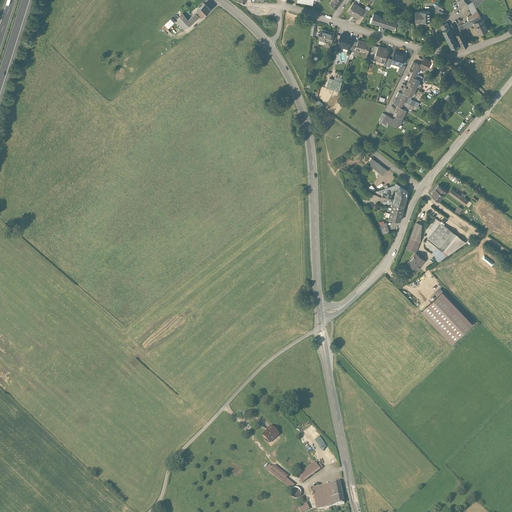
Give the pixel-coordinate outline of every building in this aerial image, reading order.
[(342,0),(332,0),(330,4),(336,9),(342,0)] [(464,1),(463,0),(458,0),(456,1),(460,8),(467,5),(464,1)] [(472,2),(467,5),(472,14),(468,16),(470,20),(480,16),(480,15),(478,11),(477,12),(475,8),(472,2)] [(364,10),(354,3),(347,12),(358,19),(361,15),(364,10)] [(211,10),(205,4),(197,11),(201,16),(203,17),(211,10)] [(364,10),(361,15),(364,17),(370,8),(367,6),(364,10)] [(197,11),(188,20),(182,13),(179,17),(181,20),(177,23),(185,31),(201,16),(197,11)] [(430,11),(415,12),(416,22),(430,21),(430,11)] [(385,18),(373,14),(371,22),(383,26),(385,18)] [(481,19),(480,16),(470,20),(472,26),(473,28),(476,26),(479,34),(488,30),(482,18),(481,19)] [(397,22),(385,18),(383,26),(395,30),(397,22)] [(168,29),(175,22),(171,19),(164,25),(168,29)] [(464,36),(467,35),(464,30),(472,26),(470,20),(459,26),(461,31),(464,36)] [(455,37),(447,22),(440,26),(447,40),(455,37)] [(329,33),(321,30),(320,33),(318,32),(318,33),(317,34),(318,35),(319,36),(318,39),(319,40),(318,43),(330,46),(331,43),(334,34),(329,32),(329,33)] [(464,36),(461,31),(456,34),(462,48),(468,45),(464,36)] [(348,38),(341,36),(338,48),(349,51),(352,42),(348,41),(348,38)] [(458,44),(455,37),(447,40),(451,48),(458,44)] [(370,44),(358,41),(354,56),(358,58),(359,55),(363,56),(362,58),(366,59),(370,44)] [(390,50),(378,47),(373,62),(385,65),(390,50)] [(407,55),(394,52),(391,65),(403,69),(407,55)] [(428,63),(422,60),(419,66),(421,67),(420,70),(424,71),(428,63)] [(419,66),(413,63),(410,69),(413,71),(407,83),(410,84),(409,87),(416,91),(421,82),(415,79),(420,70),(421,67),(419,66)] [(342,83),(329,78),(326,90),(339,94),(342,83)] [(436,97),(440,89),(433,85),(429,93),(436,97)] [(416,91),(409,87),(407,90),(405,89),(402,95),(398,93),(395,99),(413,108),(414,107),(418,109),(420,104),(412,100),(416,91)] [(396,114),(395,117),(402,120),(408,110),(411,112),(413,108),(395,99),(393,104),(398,106),(394,113),(396,114)] [(402,120),(395,117),(394,120),(383,114),(379,120),(398,129),(402,120)] [(387,169),(366,153),(361,159),(382,175),(387,169)] [(393,188),(396,189),(400,186),(395,182),(394,184),(377,190),(378,193),(393,188)] [(447,190),(437,183),(430,192),(439,200),(447,190)] [(404,203),(407,191),(400,186),(396,189),(393,200),(404,203)] [(468,200),(451,187),(447,193),(464,205),(468,200)] [(402,210),(404,203),(393,200),(391,207),(402,210)] [(400,220),(401,214),(389,212),(388,217),(400,220)] [(466,242),(435,217),(426,229),(425,236),(448,254),(466,242)] [(389,232),(385,220),(378,222),(382,235),(389,232)] [(421,223),(415,221),(405,248),(415,252),(420,240),(421,223)] [(417,272),(426,261),(415,252),(407,264),(417,272)] [(472,322),(441,290),(420,311),(451,343),(472,322)] [(407,300),(400,307),(407,314),(414,307),(407,300)] [(280,435),(272,425),(261,435),(270,444),(280,435)] [(312,425),(308,430),(312,434),(317,430),(312,425)] [(321,470),(315,463),(298,476),(304,483),(321,470)] [(269,466),(266,470),(291,490),(295,486),(287,480),(288,478),(274,466),(272,468),(269,466)] [(345,506),(341,483),(312,488),(316,511),(345,506)]
